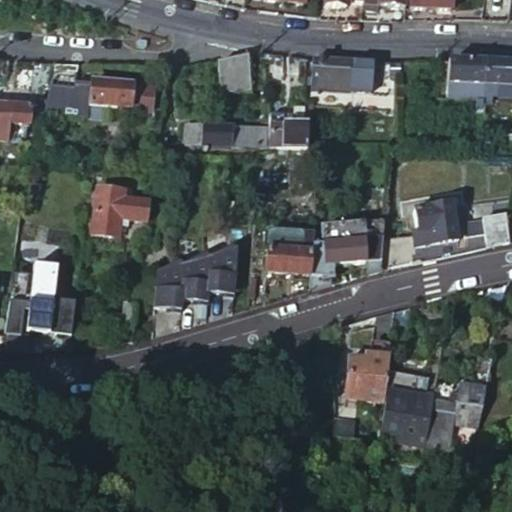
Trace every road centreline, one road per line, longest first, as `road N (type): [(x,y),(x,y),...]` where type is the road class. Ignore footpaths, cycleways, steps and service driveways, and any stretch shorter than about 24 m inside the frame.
road 1 (tertiary): [(0,379),(66,380),(215,349),(511,266)]
road 2 (tertiary): [(511,45),(234,32)]
road 3 (unclassified): [(0,56),(157,61),(234,32)]
road 4 (tertiary): [(234,32),(117,0)]
